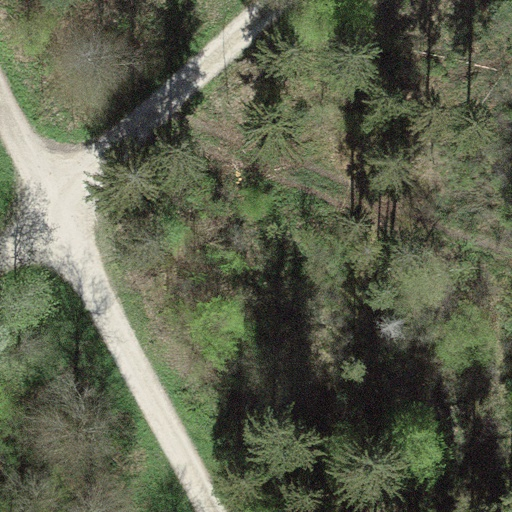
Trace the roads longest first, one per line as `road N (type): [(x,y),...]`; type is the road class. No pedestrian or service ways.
road 1 (track): [(213,511),(0,107)]
road 2 (track): [(0,247),(272,0)]
